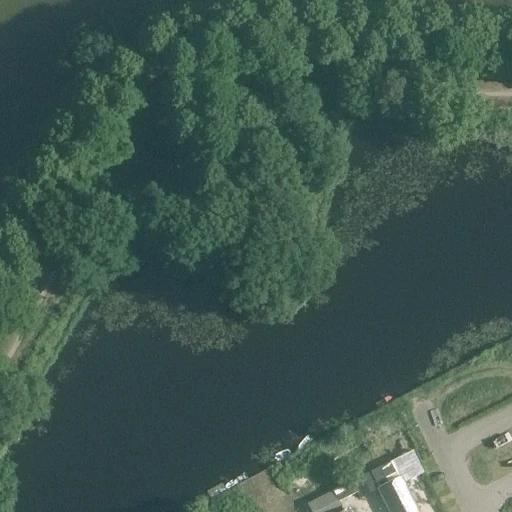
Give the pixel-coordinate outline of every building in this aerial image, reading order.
[(283,132),(292,82),(276,79),(268,129),(283,132)] [(371,469),(376,480),(396,470),(391,459),(371,469)] [(375,480),(372,473),(370,469),(361,474),(363,477),(366,484),(375,480)] [(333,488),(338,499),(358,489),(353,478),(333,488)] [(312,500),(317,510),(332,503),(327,493),(312,500)]
